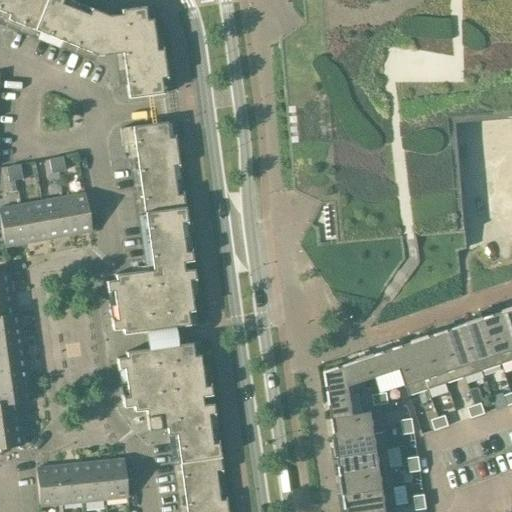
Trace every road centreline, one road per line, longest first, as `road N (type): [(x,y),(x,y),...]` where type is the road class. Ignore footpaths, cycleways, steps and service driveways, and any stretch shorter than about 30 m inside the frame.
road 1 (secondary): [(291,511),(238,97)]
road 2 (secondary): [(205,103),(262,511)]
road 3 (residential): [(150,511),(141,456),(108,410),(90,284),(117,234),(99,137)]
road 4 (residential): [(99,137),(36,141),(27,128),(24,92),(38,74),(94,89),(96,116)]
